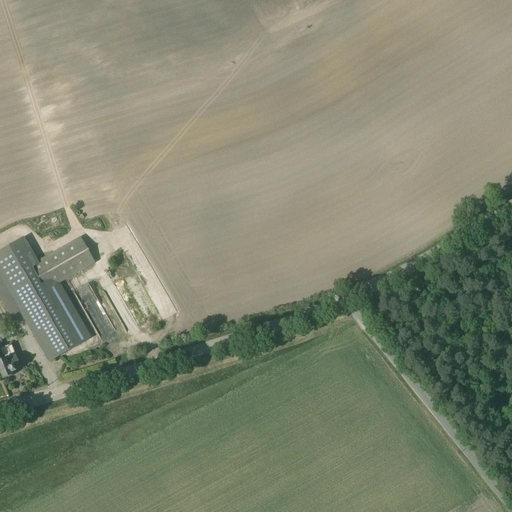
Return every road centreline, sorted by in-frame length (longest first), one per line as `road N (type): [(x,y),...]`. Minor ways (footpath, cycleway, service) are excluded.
road 1 (tertiary): [(0,413),(343,300)]
road 2 (unclassified): [(343,300),(511,508)]
road 3 (tertiary): [(343,300),(511,204)]
